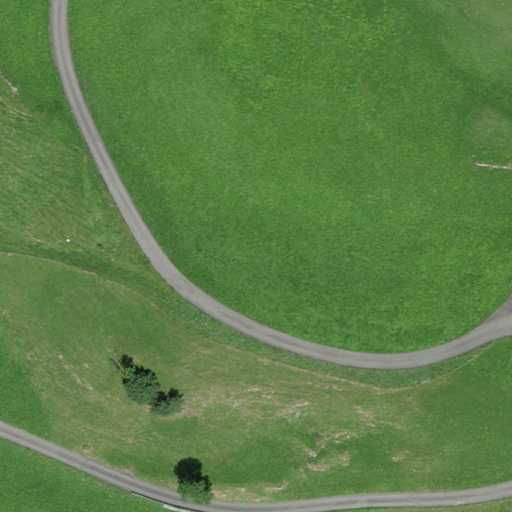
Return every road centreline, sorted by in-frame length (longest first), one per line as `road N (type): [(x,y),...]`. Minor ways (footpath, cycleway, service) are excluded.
road 1 (unclassified): [(511,328),(391,363),(296,346),(202,301),(154,254),(102,159),(65,65),(61,0)]
road 2 (unclassified): [(0,429),(196,504),(259,511),(511,488)]
